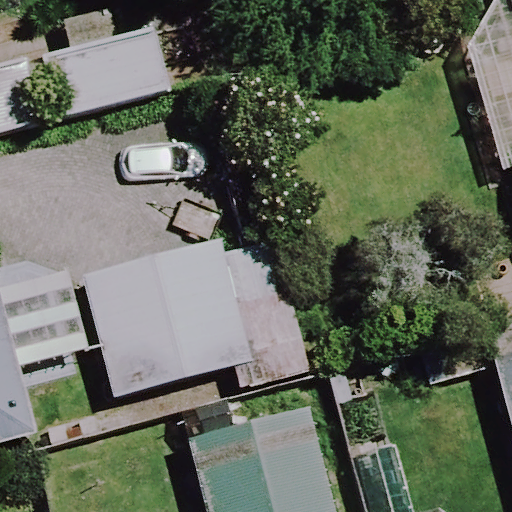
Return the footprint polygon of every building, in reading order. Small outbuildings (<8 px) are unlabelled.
[(495,182),(511,178),(511,0),(478,0),(452,70),(495,182)] [(138,59),(34,80),(48,146),(151,126),(138,59)] [(0,149),(35,142),(23,87),(0,92),(0,149)] [(256,242),(75,289),(107,411),(288,364),(256,242)] [(0,459),(35,451),(18,388),(83,371),(61,285),(0,300),(0,459)] [(511,339),(490,343),(511,466),(511,339)] [(328,511),(308,423),(173,454),(186,511),(328,511)]
